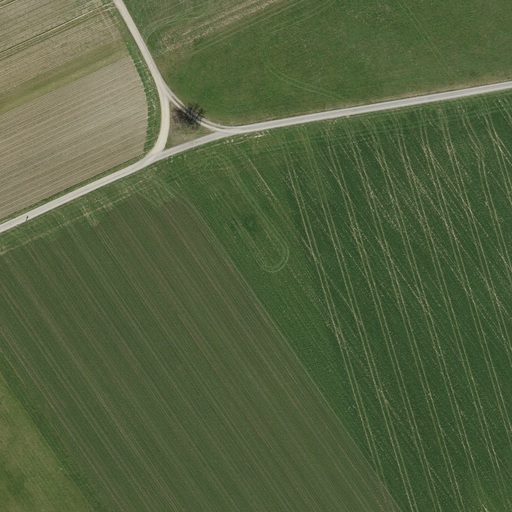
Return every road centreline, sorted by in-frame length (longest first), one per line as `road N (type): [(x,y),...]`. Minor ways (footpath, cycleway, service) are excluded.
road 1 (track): [(0,229),(225,131),(511,85)]
road 2 (track): [(117,0),(166,93),(225,131)]
